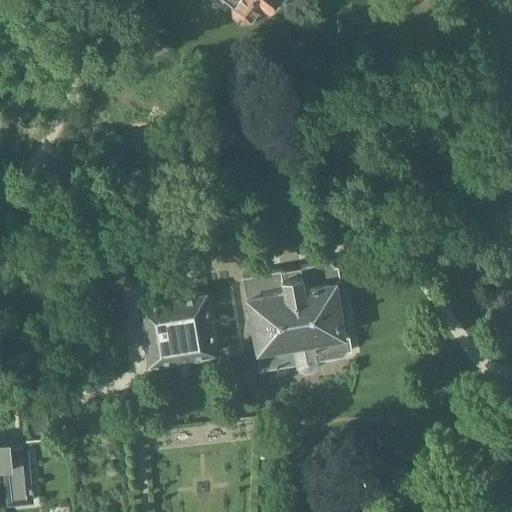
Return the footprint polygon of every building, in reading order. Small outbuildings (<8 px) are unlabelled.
[(233,0),(234,8),(241,14),(249,12),(256,17),(269,0),(233,0)] [(325,356),(326,360),(336,357),(335,355),(344,353),(346,352),(346,351),(347,350),(347,347),(350,347),(348,334),(345,334),(343,331),(342,331),(341,331),(333,282),(335,281),(336,280),(336,277),(339,277),(337,264),(334,264),(332,261),(329,260),(243,275),(260,368),(295,361),(298,368),(305,372),(312,370),(316,365),(318,358),(325,356)] [(148,363),(217,351),(207,288),(137,300),(141,325),(148,362),(148,363)] [(118,321),(104,324),(107,337),(121,335),(118,321)] [(48,411),(39,412),(41,432),(50,431),(48,411)] [(21,439),(0,441),(0,467),(3,467),(7,505),(34,502),(28,447),(22,448),(21,439)]
